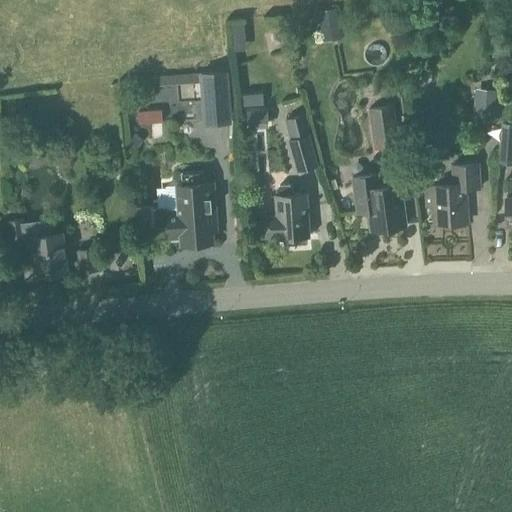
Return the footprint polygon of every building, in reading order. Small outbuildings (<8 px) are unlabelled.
[(320,28),(338,25),(336,9),(318,12),(320,28)] [(201,99),(230,97),(228,70),(199,72),(201,99)] [(494,121),(496,89),(474,88),(472,120),(494,121)] [(262,92),(242,94),(243,106),(263,105),(262,92)] [(375,148),(398,145),(393,105),(369,109),(375,148)] [(266,108),(247,110),(248,123),(267,122),(266,108)] [(150,123),(148,112),(137,113),(138,124),(150,123)] [(305,114),(286,119),(291,139),(289,139),(297,171),(317,165),(308,135),(310,134),(305,114)] [(498,164),(511,164),(511,122),(501,122),(498,164)] [(449,184),(425,186),(426,208),(433,207),(434,221),(427,221),(428,222),(439,221),(443,225),(467,224),(465,189),(479,189),(478,164),(452,165),(452,180),(449,184)] [(178,211),(167,211),(169,239),(180,238),(181,245),(213,242),(211,216),(216,216),(214,197),(209,197),(208,183),(203,183),(203,171),(180,172),(181,185),(176,185),(178,211)] [(352,177),(357,213),(369,211),(371,230),(405,226),(399,184),(379,187),(377,174),(352,177)] [(278,237),(308,235),(305,194),(292,194),(292,188),(288,185),(279,185),(276,189),(276,195),(275,196),(277,216),(261,217),(262,236),(278,235),(278,237)] [(40,220),(22,223),(21,219),(8,221),(12,251),(25,249),(27,263),(34,262),(36,276),(67,272),(62,233),(49,235),(48,226),(40,220)] [(94,249),(78,251),(81,271),(97,269),(94,249)]
